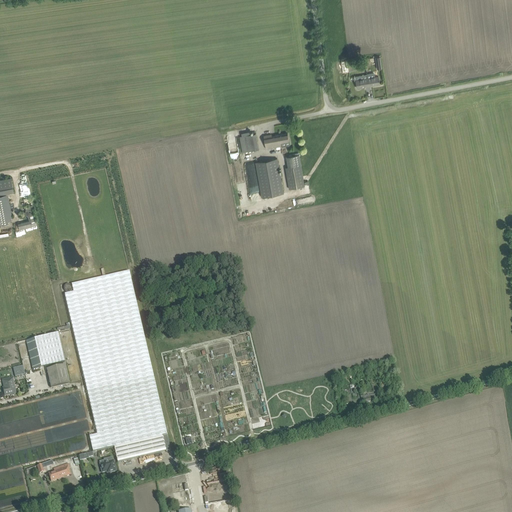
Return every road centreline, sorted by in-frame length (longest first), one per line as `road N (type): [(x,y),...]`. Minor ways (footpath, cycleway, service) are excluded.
road 1 (unclassified): [(21,511),(511,377)]
road 2 (unclassified): [(511,75),(331,102),(312,0)]
